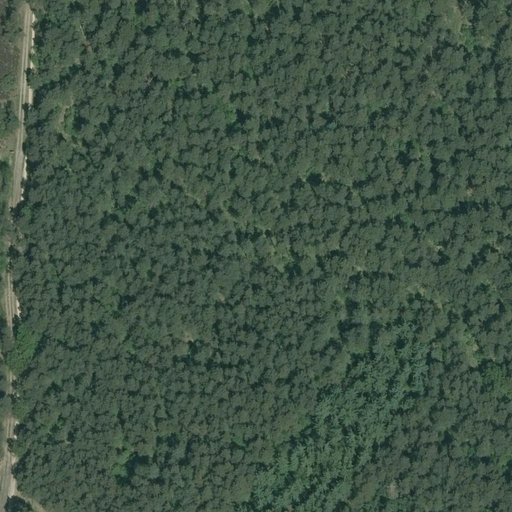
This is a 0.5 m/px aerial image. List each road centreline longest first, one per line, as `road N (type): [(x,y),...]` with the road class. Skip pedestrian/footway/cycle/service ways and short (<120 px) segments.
road 1 (track): [(1,511),(26,0)]
road 2 (track): [(511,395),(480,369),(435,392),(401,442),(327,511)]
